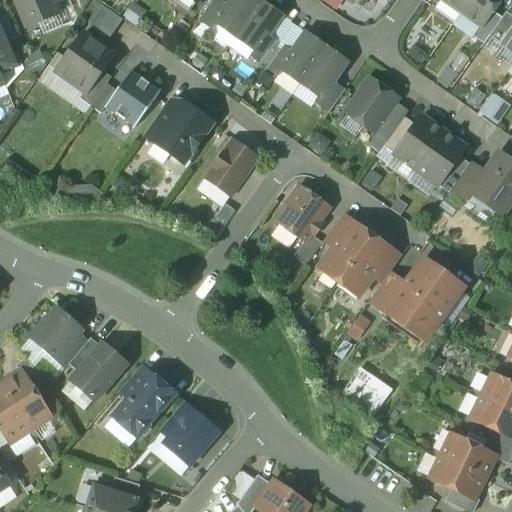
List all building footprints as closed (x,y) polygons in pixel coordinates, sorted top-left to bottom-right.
[(14,0),(26,28),(57,15),(53,4),(50,0),(14,0)] [(215,0),(213,0),(198,22),(212,32),(216,25),(215,25),(227,8),(215,0)] [(232,0),(227,8),(215,25),(216,25),(235,39),(260,3),(255,0),(232,0)] [(342,0),(321,0),(319,4),(333,14),(342,0)] [(441,0),(461,14),(470,0),(441,0)] [(470,0),(461,14),(480,28),(491,13),(500,0),(470,0)] [(279,17),(260,3),(235,39),(253,52),(254,52),(266,36),(279,17)] [(491,13),(480,28),(472,38),(483,46),(489,37),(501,20),(491,13)] [(501,20),(489,37),(500,46),(511,29),(511,18),(505,14),(501,20)] [(0,28),(0,73),(16,67),(16,66),(6,42),(0,28)] [(511,29),(500,46),(511,53),(511,29)] [(112,56),(83,35),(56,73),(84,93),(85,94),(101,72),(112,56)] [(266,36),(254,52),(253,52),(249,58),(260,66),(276,43),(266,36)] [(292,55),(280,71),(282,72),(300,85),(325,50),(305,36),(292,55)] [(27,62),(17,38),(6,42),(16,66),(27,62)] [(282,48),(266,71),(277,79),(282,72),(280,71),(292,55),(282,48)] [(325,50),(300,85),(318,98),(320,99),(331,83),(345,64),(325,50)] [(101,72),(85,94),(84,93),(79,100),(90,108),(106,85),(110,79),(101,72)] [(116,92),(105,108),(134,129),(159,94),(130,73),(116,92)] [(367,80),(343,114),(373,135),(397,101),(367,80)] [(344,92),(331,83),(320,99),(318,98),(314,105),(328,115),(344,92)] [(106,85),(90,108),(100,115),(105,108),(116,92),(106,85)] [(498,125),(511,105),(492,93),(479,114),(498,125)] [(169,101),(150,127),(161,134),(179,108),(169,101)] [(161,134),(154,144),(170,155),(171,161),(176,165),(182,164),(210,125),(182,105),(179,108),(161,134)] [(414,127),(393,156),(415,172),(442,133),(420,118),(414,127)] [(403,119),(383,148),(393,156),(414,127),(403,119)] [(442,133),(415,172),(437,187),(458,158),(464,149),(442,133)] [(231,141),(203,181),(229,199),(257,159),(231,141)] [(483,176),(471,193),(472,194),(493,208),(494,214),(499,218),(506,217),(510,211),(509,206),(511,201),(511,165),(498,155),(483,176)] [(458,158),(437,187),(448,195),(450,192),(468,166),(458,158)] [(483,176),(469,165),(468,166),(450,192),(466,203),(472,194),(471,193),(483,176)] [(298,188),(274,222),(303,244),(304,244),(310,236),(329,209),(298,188)] [(66,196),(58,190),(51,199),(60,205),(67,205),(67,203),(67,202),(66,196)] [(93,190),(58,190),(66,196),(67,202),(67,203),(89,202),(88,201),(89,201),(88,196),(93,190)] [(101,195),(93,190),(88,196),(89,201),(88,201),(89,202),(89,204),(95,204),(101,195)] [(224,206),(207,230),(217,237),(234,213),(224,206)] [(338,221),(322,244),(332,251),(348,228),(338,221)] [(332,251),(318,270),(338,284),(369,240),(349,227),(332,251)] [(310,236),(304,244),(303,244),(293,259),(305,267),(321,245),(310,236)] [(369,240),(338,284),(357,298),(371,279),(387,256),(388,254),(369,240)] [(387,256),(371,279),(381,286),(388,276),(397,263),(387,256)] [(415,280),(412,277),(404,288),(390,307),(391,308),(429,335),(461,289),(427,264),(415,280)] [(381,286),(367,305),(384,317),(391,308),(390,307),(404,288),(388,276),(381,286)] [(429,335),(391,308),(384,317),(422,344),(429,335)] [(54,311),(31,339),(44,349),(42,352),(55,363),(78,336),(81,332),(68,321),(67,322),(54,311)] [(78,336),(55,363),(64,371),(68,366),(87,344),(86,343),(78,336)] [(87,344),(68,366),(77,373),(99,348),(90,340),(86,343),(87,344)] [(77,373),(70,382),(94,403),(125,366),(101,346),(77,373)] [(26,360),(15,367),(20,375),(21,374),(31,390),(41,384),(26,360)] [(341,396),(376,416),(393,387),(357,367),(341,396)] [(139,370),(117,395),(126,402),(148,378),(139,370)] [(20,375),(1,387),(28,430),(39,423),(43,424),(47,422),(49,417),(31,390),(21,374),(20,375)] [(126,402),(112,418),(137,439),(173,397),(149,376),(148,378),(126,402)] [(511,386),(503,382),(502,379),(495,376),(488,378),(485,384),(486,388),(481,399),(511,413),(511,386)] [(1,387),(0,387),(0,430),(8,443),(13,444),(18,441),(19,436),(28,430),(1,387)] [(511,413),(481,399),(476,409),(472,411),(469,417),(472,423),(479,427),(482,426),(492,431),(511,440),(511,413)] [(183,404),(159,432),(168,439),(192,412),(183,404)] [(168,439),(163,445),(189,468),(217,434),(192,412),(168,439)] [(511,440),(492,431),(487,441),(511,453),(511,440)] [(482,452),(461,442),(460,439),(454,436),(447,437),(444,444),(445,448),(440,458),(483,479),(493,459),(494,458),(482,452)] [(511,457),(511,453),(487,441),(482,452),(494,458),(493,459),(508,466),(511,457)] [(483,479),(440,458),(435,469),(431,470),(428,477),(430,483),(436,487),(440,485),(451,490),(473,501),(473,500),(483,479)] [(0,494),(9,489),(0,474),(0,494)] [(257,477),(236,506),(238,508),(240,511),(252,511),(255,509),(254,509),(270,486),(257,477)] [(139,487),(114,479),(111,491),(136,499),(139,487)] [(305,511),(308,507),(272,482),(270,486),(254,509),(255,509),(258,511),(305,511)] [(111,491),(94,486),(87,510),(94,511),(132,511),(136,499),(111,491)] [(473,501),(451,490),(446,501),(467,511),(473,511),(478,502),(473,500),(473,501)]
